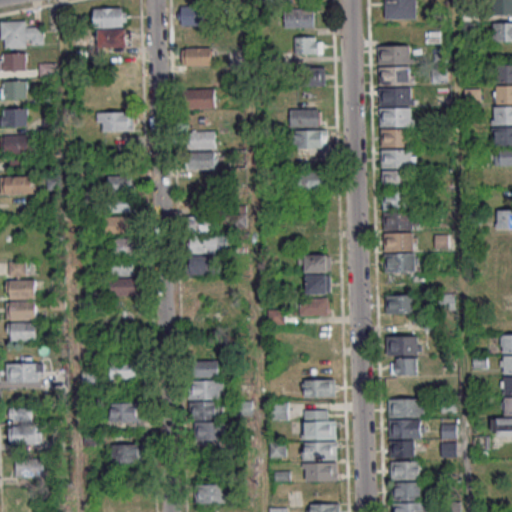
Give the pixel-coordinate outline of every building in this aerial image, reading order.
[(415,0),(415,19),(384,19),(383,0),(415,0)] [(511,14),(511,0),(493,0),(493,15),(511,14)] [(207,45),(207,7),(182,7),(182,45),(207,45)] [(95,28),(97,28),(97,47),(129,47),(128,28),(127,28),(127,8),(95,8),(95,28)] [(285,28),(314,28),(314,9),(285,9),(285,28)] [(28,21),(1,21),(1,47),(44,47),(44,27),(28,27),(28,21)] [(511,23),(511,41),(490,41),(490,36),(492,36),(492,23),(511,23)] [(474,25),(462,24),(462,38),(474,38),(474,25)] [(322,36),(295,36),(295,54),(322,54),(322,36)] [(409,45),(409,58),(413,58),(413,64),(377,65),(377,46),(409,45)] [(182,48),(182,65),(213,65),(213,48),(182,48)] [(0,69),(27,70),(27,53),(0,52),(0,69)] [(511,64),(511,83),(495,84),(495,65),(511,64)] [(407,66),(408,85),(378,86),(378,67),(407,66)] [(325,85),(325,67),(297,67),(297,85),(325,85)] [(28,80),(1,80),(1,98),(28,98),(28,80)] [(511,85),(511,104),(496,105),(495,86),(511,85)] [(408,87),(409,106),(379,106),(379,88),(408,87)] [(189,108),(215,107),(215,89),(189,89),(189,108)] [(511,106),(511,124),(491,125),(491,120),(493,120),(493,107),(511,106)] [(409,107),(409,126),(380,127),(379,108),(409,107)] [(28,108),(1,108),(1,125),(28,125),(28,108)] [(320,109),(291,109),(291,127),(320,127),(320,109)] [(98,112),(98,130),(135,130),(135,112),(98,112)] [(511,126),(511,145),(496,146),(496,127),(511,126)] [(409,128),(410,147),(380,148),(380,129),(409,128)] [(327,130),(295,130),(295,147),(327,148),(327,130)] [(215,131),(190,131),(190,149),(215,149),(215,131)] [(1,153),(33,153),(33,135),(1,135),(1,153)] [(495,165),(511,164),(511,147),(495,148),(495,165)] [(410,149),(410,168),(381,168),(380,150),(410,149)] [(215,152),(188,152),(188,168),(215,168),(215,152)] [(511,168),(488,168),(487,186),(511,186),(511,168)] [(411,170),(411,189),(382,189),(381,171),(411,170)] [(325,190),(325,171),(299,171),(299,190),(325,190)] [(108,191),(135,191),(135,175),(108,175),(108,191)] [(3,193),(36,193),(36,176),(3,176),(3,193)] [(411,191),(412,210),(382,210),(382,191),(411,191)] [(133,212),(133,196),(108,195),(107,211),(133,212)] [(511,210),(511,228),(497,229),(496,211),(511,210)] [(412,211),(413,230),(383,231),(383,212),(412,211)] [(105,216),(105,233),(133,233),(133,216),(105,216)] [(213,216),(188,216),(188,232),(213,232),(213,216)] [(498,269),(511,269),(511,231),(498,231),(498,269)] [(413,233),(413,251),(384,252),(383,233),(413,233)] [(227,253),(227,236),(190,236),(190,253),(227,253)] [(114,255),(137,255),(137,237),(114,237),(114,255)] [(413,253),(414,272),(384,273),(384,254),(413,253)] [(326,255),(326,273),(304,273),(304,265),(297,265),(297,256),(326,255)] [(190,256),(190,274),(216,274),(216,256),(190,256)] [(37,279),(26,279),(26,261),(9,261),(9,278),(8,278),(8,298),(37,297),(37,279)] [(108,261),(108,275),(135,275),(135,261),(108,261)] [(306,275),(306,293),(330,293),(330,275),(306,275)] [(109,295),(139,295),(139,278),(109,278),(109,295)] [(500,312),(511,311),(511,292),(500,292),(500,312)] [(414,295),(415,314),(385,315),(385,296),(414,295)] [(328,315),(328,297),(300,297),(300,315),(328,315)] [(6,301),(6,319),(38,319),(38,301),(6,301)] [(268,309),(268,323),(284,323),(284,309),(268,309)] [(39,321),(8,321),(8,340),(39,340),(39,321)] [(511,334),(511,353),(502,354),(502,335),(511,334)] [(388,336),(388,355),(419,355),(419,336),(388,336)] [(511,355),(511,374),(502,375),(502,356),(511,355)] [(418,374),(418,358),(391,358),(391,374),(418,374)] [(223,360),(191,360),(191,379),(192,379),(192,440),(225,440),(225,400),(223,400),(223,360)] [(139,379),(139,361),(110,361),(110,379),(139,379)] [(6,363),(6,381),(44,381),(44,362),(6,363)] [(511,377),(511,395),(503,396),(503,377),(511,377)] [(336,396),(336,379),(303,379),(303,396),(336,396)] [(511,397),(511,416),(503,417),(503,398),(511,397)] [(421,398),(390,398),(390,417),(421,417),(421,398)] [(289,419),(289,402),(272,402),(272,419),(289,419)] [(443,410),(451,410),(451,402),(443,402),(443,410)] [(141,421),(141,404),(111,403),(111,420),(141,421)] [(9,418),(34,418),(34,407),(9,407),(9,418)] [(303,410),(303,438),(336,438),(336,419),(328,419),(328,410),(303,410)] [(511,417),(492,417),(492,436),(511,435),(511,417)] [(421,438),(421,419),(391,419),(391,458),(415,458),(415,438),(421,438)] [(442,438),(457,438),(457,423),(442,423),(442,438)] [(10,427),(10,443),(35,443),(35,427),(10,427)] [(302,441),(302,460),(338,460),(338,441),(302,441)] [(286,442),(270,442),(270,457),(286,457),(286,442)] [(456,457),(456,442),(442,442),(442,457),(456,457)] [(142,443),(112,443),(112,463),(142,463),(142,443)] [(203,472),(220,472),(220,458),(203,458),(203,472)] [(42,460),(16,460),(16,476),(42,476),(42,460)] [(421,461),(391,461),(391,480),(421,480),(421,461)] [(338,480),(338,462),(304,462),(304,480),(338,480)] [(422,482),(393,482),(392,511),(426,511),(431,511),(431,503),(422,503),(422,482)] [(196,484),(196,503),(228,503),(228,484),(196,484)]
